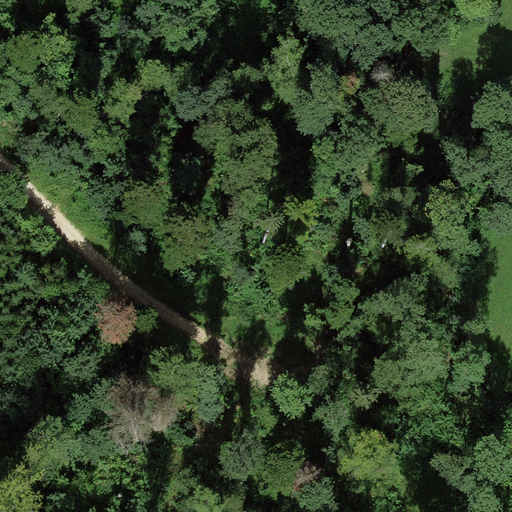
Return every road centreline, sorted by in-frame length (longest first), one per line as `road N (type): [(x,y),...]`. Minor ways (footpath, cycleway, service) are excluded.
road 1 (track): [(0,165),(102,270),(291,403)]
road 2 (track): [(380,0),(402,35),(504,110)]
